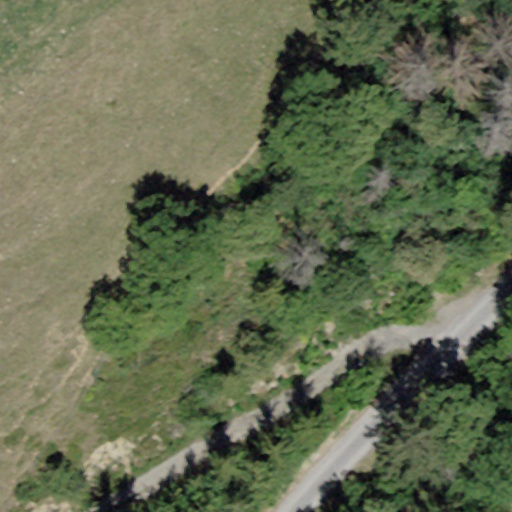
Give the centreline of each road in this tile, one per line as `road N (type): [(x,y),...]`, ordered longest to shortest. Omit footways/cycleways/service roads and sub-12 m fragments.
road 1 (track): [(511,283),(86,511)]
road 2 (residential): [(313,511),(511,311)]
